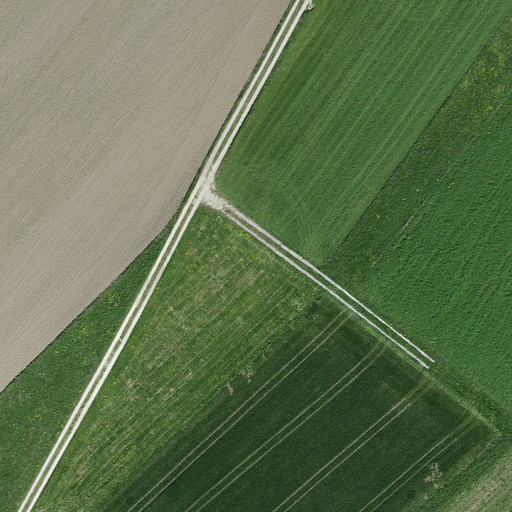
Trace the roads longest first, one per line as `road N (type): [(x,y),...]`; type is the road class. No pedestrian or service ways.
road 1 (track): [(24,511),(305,0)]
road 2 (track): [(199,189),(427,363)]
